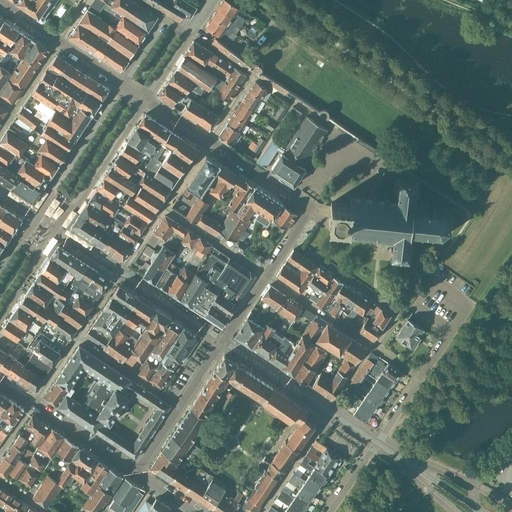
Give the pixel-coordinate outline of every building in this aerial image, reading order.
[(18,0),(16,3),(38,17),(37,20),(42,23),(44,23),(45,21),(45,18),(56,0),(18,0)] [(105,4),(99,0),(94,0),(88,9),(97,16),(105,4)] [(157,17),(130,0),(99,0),(105,4),(121,15),(147,32),(157,17)] [(158,0),(148,0),(147,2),(149,3),(158,9),(162,2),(158,0)] [(172,0),(174,1),(171,7),(184,16),(189,19),(196,8),(183,0),(172,0)] [(224,0),(223,0),(217,9),(241,25),(244,20),(236,14),(238,10),(243,13),(244,12),(224,0)] [(171,7),(162,2),(158,9),(180,22),(183,17),(184,16),(171,7)] [(78,24),(77,25),(89,33),(95,37),(101,41),(109,47),(129,59),(138,45),(112,29),(113,27),(97,16),(88,9),(79,23),(78,24)] [(217,9),(211,18),(232,32),(236,26),(239,29),(242,25),(241,25),(217,9)] [(121,15),(113,27),(112,29),(138,45),(147,32),(121,15)] [(232,32),(211,18),(205,27),(220,38),(221,36),(226,38),(228,35),(232,38),(235,34),(232,32)] [(4,22),(0,27),(0,51),(4,55),(9,48),(20,32),(4,22)] [(89,33),(77,25),(68,37),(81,46),(89,33)] [(249,30),(256,34),(255,34),(258,30),(252,26),(249,30)] [(256,34),(249,30),(246,35),(253,39),(256,34)] [(4,55),(0,60),(0,65),(3,68),(13,52),(23,59),(24,57),(24,58),(35,42),(20,32),(9,48),(4,55)] [(89,33),(81,46),(87,50),(95,37),(89,33)] [(95,37),(87,50),(92,53),(101,41),(95,37)] [(228,56),(231,51),(215,39),(211,44),(228,56)] [(109,47),(101,41),(92,53),(101,59),(109,47)] [(193,41),(185,54),(205,67),(213,54),(193,41)] [(242,45),(236,41),(232,46),(239,50),(242,45)] [(35,42),(24,58),(37,67),(49,51),(35,42)] [(129,59),(109,47),(101,59),(120,72),(129,59)] [(231,51),(228,56),(248,70),(249,69),(258,76),(263,80),(266,76),(261,72),(262,70),(262,69),(262,67),(262,66),(261,65),(260,64),(259,63),(258,63),(257,63),(256,63),(255,63),(254,64),(253,64),(251,66),(231,51)] [(226,82),(216,75),(205,67),(185,54),(184,55),(177,67),(192,77),(208,88),(209,89),(214,83),(222,88),(226,82)] [(213,54),(205,67),(216,75),(225,62),(213,54)] [(74,67),(57,55),(48,68),(57,75),(65,80),(74,67)] [(24,57),(23,59),(12,74),(7,80),(22,90),(37,67),(24,58),(24,57)] [(235,68),(225,62),(216,75),(226,82),(235,68)] [(0,89),(7,80),(12,74),(3,68),(0,65),(0,89)] [(100,102),(109,89),(93,80),(75,68),(74,67),(65,80),(79,89),(96,100),(100,102)] [(177,67),(167,83),(185,95),(189,89),(201,97),(208,88),(192,77),(177,67)] [(235,68),(226,82),(237,89),(246,75),(235,68)] [(65,113),(85,125),(100,102),(96,100),(79,89),(65,80),(57,75),(55,78),(46,72),(39,82),(32,93),(53,107),(54,106),(65,112),(65,113)] [(273,80),(266,76),(263,80),(270,85),(273,80)] [(7,80),(0,89),(0,93),(13,103),(22,90),(7,80)] [(273,80),(270,85),(272,86),(285,96),(288,92),(288,91),(289,90),(274,80),(273,80)] [(229,102),(237,90),(237,89),(226,82),(222,88),(217,95),(218,94),(229,102)] [(262,96),(267,90),(256,82),(249,92),(260,100),(262,96)] [(167,83),(158,96),(172,106),(177,99),(186,105),(191,99),(185,95),(167,83)] [(260,100),(249,92),(241,103),(253,111),(260,100)] [(32,93),(24,105),(41,117),(40,118),(48,123),(74,141),(85,125),(65,113),(65,112),(54,106),(53,107),(32,93)] [(185,107),(182,112),(209,131),(211,128),(216,121),(219,117),(207,109),(208,106),(198,100),(199,100),(198,100),(196,102),(191,99),(186,105),(185,107)] [(185,107),(180,103),(176,108),(182,112),(185,107)] [(253,111),(241,103),(232,116),(244,125),(253,111)] [(16,117),(33,128),(40,118),(41,117),(24,105),(23,107),(16,117)] [(282,106),(278,112),(282,115),(286,109),(282,106)] [(293,107),(290,112),(292,113),(296,116),(299,111),(293,107)] [(282,115),(278,112),(274,118),(278,121),(282,115)] [(145,114),(138,126),(154,137),(162,125),(145,114)] [(232,116),(227,124),(239,133),(244,125),(232,116)] [(7,130),(27,144),(37,150),(38,149),(59,163),(67,151),(46,137),(41,133),(33,128),(16,117),(7,130)] [(287,148),(272,138),(256,161),(266,168),(277,151),(281,154),(270,171),(279,177),(285,181),(286,181),(294,187),(306,169),(303,168),(327,131),(307,117),(287,148)] [(48,123),(40,118),(33,128),(41,133),(46,137),(67,151),(74,141),(48,123)] [(265,127),(272,132),(276,125),(270,120),(265,127)] [(227,124),(218,137),(232,145),(232,144),(239,133),(227,124)] [(162,125),(154,137),(163,144),(164,142),(171,132),(162,125)] [(165,147),(137,127),(128,141),(153,157),(157,160),(157,159),(165,147)] [(27,144),(7,130),(0,140),(0,177),(7,166),(11,160),(15,153),(19,155),(27,144)] [(181,138),(171,132),(164,142),(174,148),(181,138)] [(171,151),(188,163),(197,149),(181,138),(174,148),(172,151),(171,151)] [(261,138),(256,144),(261,147),(265,141),(261,138)] [(119,154),(118,155),(134,165),(138,167),(141,162),(137,159),(142,152),(127,142),(119,154)] [(27,144),(19,155),(25,160),(32,165),(50,176),(59,163),(38,149),(37,150),(27,144)] [(261,147),(256,144),(252,150),(257,154),(261,147)] [(170,151),(162,163),(180,176),(188,163),(171,151),(170,151)] [(42,189),(50,176),(32,165),(25,160),(19,155),(15,153),(11,160),(7,166),(12,170),(17,172),(19,174),(42,189)] [(134,165),(118,155),(110,166),(138,185),(141,187),(144,189),(152,177),(143,171),(138,167),(134,165)] [(221,164),(206,155),(182,192),(190,197),(194,191),(200,194),(207,184),(212,187),(209,191),(221,199),(231,185),(237,176),(221,164)] [(153,157),(147,165),(143,171),(152,177),(171,189),(172,187),(180,176),(162,163),(157,159),(157,160),(153,157)] [(141,162),(138,167),(143,171),(147,165),(141,162)] [(7,166),(0,177),(0,180),(11,187),(19,174),(17,172),(12,170),(7,166)] [(138,185),(110,166),(104,176),(127,192),(127,191),(131,194),(135,197),(136,194),(134,193),(135,192),(133,192),(138,185)] [(42,189),(19,174),(11,187),(33,202),(42,189)] [(127,192),(104,176),(96,189),(97,189),(96,189),(120,205),(119,208),(121,209),(127,200),(123,198),(127,192)] [(237,176),(231,185),(237,189),(233,194),(235,196),(228,206),(234,210),(238,213),(255,187),(248,183),(249,183),(237,176)] [(171,189),(152,177),(144,189),(162,202),(171,189)] [(329,224),(347,226),(346,233),(344,234),(345,236),(348,234),(358,235),(358,238),(360,238),(361,235),(370,236),(370,239),(372,240),(372,237),(382,238),(382,241),(381,248),(382,248),(382,250),(392,251),(392,257),(389,259),(391,261),(393,259),(407,261),(409,263),(411,261),(409,259),(410,251),(412,251),(413,249),(410,249),(411,242),(412,243),(413,241),(411,239),(411,235),(412,235),(412,233),(421,234),(421,237),(423,237),(423,234),(431,235),(431,238),(433,238),(433,235),(440,236),(441,239),(443,238),(442,235),(447,231),(450,232),(451,230),(448,229),(449,222),(452,221),(451,219),(449,220),(444,215),(445,212),(444,211),(442,214),(436,214),(436,210),(434,210),(434,213),(425,212),(426,209),(425,209),(425,205),(428,204),(427,202),(424,203),(417,203),(416,202),(415,202),(416,195),(418,196),(418,194),(416,193),(417,185),(418,184),(417,182),(415,184),(401,182),(399,180),(398,181),(399,183),(398,191),(396,191),(395,193),(398,193),(397,202),(388,201),(388,198),(386,198),(385,200),(376,200),(376,197),(374,196),(374,199),(364,198),(365,195),(362,195),(362,198),(352,197),(350,195),(348,196),(350,198),(349,205),(331,203),(329,224)] [(65,186),(61,191),(64,196),(71,197),(75,191),(71,186),(65,186)] [(131,194),(129,197),(154,214),(162,202),(144,189),(141,187),(136,194),(135,197),(131,194)] [(255,187),(238,213),(247,219),(254,208),(260,212),(260,213),(270,197),(255,188),(255,187)] [(120,205),(96,189),(88,202),(125,226),(131,217),(132,216),(121,209),(119,208),(120,205)] [(127,200),(121,209),(132,216),(131,217),(133,219),(136,215),(148,223),(154,214),(129,197),(127,200)] [(208,203),(199,197),(186,217),(196,223),(203,213),(203,212),(208,203)] [(267,226),(271,219),(273,220),(283,205),(270,197),(260,213),(260,212),(256,217),(257,217),(256,219),(267,226)] [(79,215),(104,230),(117,239),(121,242),(125,236),(135,242),(139,236),(125,226),(88,202),(79,215)] [(6,210),(0,205),(0,223),(13,232),(21,220),(6,210)] [(296,215),(283,205),(273,220),(285,228),(285,229),(286,230),(296,215)] [(223,226),(216,237),(221,240),(224,235),(236,243),(237,241),(242,234),(244,230),(251,221),(249,220),(247,219),(238,213),(234,210),(223,226)] [(203,213),(196,223),(196,224),(202,228),(206,230),(213,219),(203,212),(203,213)] [(104,230),(79,215),(71,227),(95,244),(104,230)] [(133,219),(131,217),(125,226),(139,236),(148,223),(136,215),(133,219)] [(165,216),(157,227),(170,235),(174,229),(172,227),(175,222),(165,216)] [(223,226),(213,219),(206,230),(216,237),(223,226)] [(189,231),(175,222),(172,227),(174,229),(179,232),(178,233),(184,238),(189,231)] [(0,243),(4,246),(13,232),(0,223),(0,243)] [(153,234),(163,240),(165,241),(165,242),(169,237),(170,236),(170,235),(157,227),(153,234)] [(170,235),(170,236),(170,235),(173,237),(166,247),(163,245),(159,251),(154,252),(155,251),(148,247),(144,252),(152,258),(152,262),(150,266),(146,263),(142,268),(146,271),(143,275),(155,283),(184,238),(178,233),(179,232),(174,229),(170,235)] [(117,239),(104,230),(95,244),(112,254),(117,246),(120,248),(123,244),(121,242),(117,239)] [(189,231),(184,238),(155,283),(166,291),(167,290),(167,291),(178,298),(179,298),(179,299),(212,247),(212,246),(199,237),(189,231)] [(153,234),(147,243),(155,247),(157,244),(159,245),(163,240),(153,234)] [(237,241),(238,242),(234,248),(243,254),(247,247),(241,243),(246,237),(242,234),(237,241)] [(124,244),(123,244),(120,248),(117,246),(112,254),(124,262),(126,258),(125,258),(126,255),(131,249),(124,244)] [(58,246),(50,258),(73,273),(81,261),(58,246)] [(230,258),(212,247),(179,299),(193,308),(193,307),(204,314),(204,315),(222,328),(237,307),(256,277),(249,271),(230,258)] [(282,267),(276,276),(291,286),(301,293),(308,284),(307,283),(308,283),(313,275),(319,268),(293,250),(287,260),(302,270),(297,277),(282,267)] [(49,259),(41,270),(66,287),(71,279),(74,274),(73,273),(50,258),(49,259)] [(90,293),(94,287),(92,285),(89,284),(98,271),(88,265),(81,261),(73,273),(74,274),(71,279),(66,287),(93,305),(102,292),(97,289),(93,295),(90,293)] [(319,268),(313,275),(328,286),(334,278),(319,268)] [(93,305),(66,287),(41,270),(35,280),(66,301),(86,315),(93,305)] [(110,279),(98,271),(89,284),(92,285),(94,287),(98,289),(97,289),(102,292),(110,279)] [(307,283),(308,284),(312,287),(311,288),(313,290),(314,289),(319,292),(318,293),(315,296),(311,295),(310,299),(309,300),(315,303),(316,303),(328,286),(313,275),(308,283),(307,283)] [(334,278),(328,286),(316,303),(325,310),(334,296),(343,284),(334,278)] [(26,294),(25,294),(43,306),(43,307),(48,311),(48,310),(76,330),(85,317),(85,316),(86,315),(66,301),(35,280),(26,294)] [(352,290),(343,284),(334,296),(336,297),(345,303),(352,290)] [(138,299),(119,286),(93,324),(85,337),(104,350),(116,331),(138,299)] [(286,296),(270,286),(261,299),(269,305),(272,307),(276,310),(286,296)] [(352,290),(345,303),(346,304),(348,305),(353,308),(354,309),(363,297),(352,290)] [(9,320),(1,331),(0,332),(16,343),(25,348),(25,349),(31,353),(34,354),(37,357),(38,356),(52,366),(76,330),(48,310),(48,311),(43,307),(43,306),(25,294),(19,305),(9,319),(9,320)] [(294,302),(286,296),(276,310),(285,315),(294,302)] [(336,297),(327,311),(337,318),(345,306),(347,307),(348,305),(346,304),(345,303),(336,297)] [(363,297),(354,309),(358,312),(363,315),(368,308),(371,303),(363,297)] [(138,299),(123,322),(142,335),(146,329),(144,327),(156,310),(155,310),(138,299)] [(302,307),(294,302),(285,315),(293,321),(295,318),(300,311),(302,307)] [(372,322),(382,329),(391,316),(377,306),(373,311),(371,314),(376,317),(372,322)] [(270,319),(276,310),(272,307),(266,317),(270,319)] [(348,315),(344,321),(349,325),(358,312),(354,309),(353,308),(348,315)] [(368,308),(363,315),(367,318),(372,322),(376,317),(371,314),(373,311),(368,308)] [(300,311),(295,318),(299,321),(302,315),(312,321),(315,316),(305,309),(303,313),(300,311)] [(132,349),(129,353),(137,358),(144,362),(160,337),(163,334),(171,320),(156,310),(144,327),(146,329),(142,335),(138,341),(132,349)] [(407,310),(403,317),(407,319),(408,320),(408,319),(412,313),(407,310)] [(244,342),(255,323),(251,320),(254,314),(251,312),(235,336),(244,342)] [(344,321),(348,315),(344,312),(340,319),(344,321)] [(316,340),(325,327),(327,324),(315,316),(312,321),(302,336),(314,344),(317,341),(316,340)] [(367,318),(359,331),(358,331),(374,341),(382,329),(372,322),(367,318)] [(408,320),(407,319),(407,320),(407,321),(396,337),(411,348),(411,347),(412,348),(412,347),(418,337),(419,338),(419,337),(423,331),(424,331),(408,319),(408,320)] [(160,337),(144,362),(137,373),(149,381),(155,370),(160,362),(161,362),(173,343),(172,342),(183,328),(171,320),(163,334),(160,337)] [(267,324),(264,329),(252,348),(261,354),(275,331),(276,329),(272,327),(275,323),(271,321),(268,324),(267,324)] [(252,348),(264,329),(255,323),(244,342),(252,348)] [(327,324),(325,327),(316,340),(317,341),(346,359),(347,359),(356,365),(361,358),(367,349),(327,323),(327,324)] [(275,331),(261,354),(271,360),(283,339),(284,337),(286,332),(278,326),(276,329),(275,331)] [(116,331),(104,350),(115,357),(119,351),(121,352),(125,345),(132,349),(138,341),(119,327),(116,331)] [(183,328),(172,342),(173,343),(161,362),(174,370),(180,359),(185,362),(198,342),(194,339),(195,336),(183,328)] [(283,339),(271,360),(294,375),(295,376),(314,344),(302,336),(295,347),(283,339)] [(314,344),(295,376),(306,383),(315,370),(327,352),(314,344)] [(129,353),(132,349),(125,345),(121,352),(119,351),(115,357),(122,362),(126,357),(128,354),(129,354),(129,353)] [(152,435),(155,431),(154,431),(170,407),(131,380),(79,346),(55,381),(69,390),(66,394),(57,406),(58,407),(135,459),(152,435)] [(16,361),(0,350),(0,368),(7,374),(16,361)] [(128,354),(126,357),(130,359),(134,362),(137,358),(129,353),(129,354),(128,354)] [(375,361),(376,362),(378,359),(379,357),(372,353),(369,357),(375,361)] [(52,366),(37,357),(34,354),(30,360),(26,366),(44,378),(52,366)] [(228,378),(237,365),(224,356),(215,370),(228,378)] [(126,357),(122,362),(126,365),(130,359),(126,357)] [(375,361),(369,357),(368,359),(374,363),(372,366),(370,370),(379,376),(376,381),(390,390),(395,381),(376,368),(378,365),(378,364),(376,362),(375,361)] [(130,359),(126,365),(130,368),(134,362),(130,359)] [(347,359),(346,359),(335,376),(341,380),(342,379),(345,380),(355,365),(356,365),(347,359)] [(374,363),(368,359),(359,372),(365,376),(370,370),(372,366),(374,363)] [(378,365),(376,368),(395,381),(401,373),(388,364),(386,367),(383,365),(384,364),(378,359),(376,362),(378,364),(378,365)] [(16,361),(7,374),(16,380),(25,367),(17,360),(16,361)] [(155,370),(149,381),(161,389),(173,371),(174,370),(161,362),(160,362),(155,370)] [(217,407),(233,382),(232,382),(233,381),(235,379),(236,380),(237,378),(240,380),(247,371),(237,365),(228,378),(207,410),(215,416),(215,415),(219,408),(217,407)] [(35,373),(25,367),(16,380),(26,386),(35,373)] [(215,370),(191,406),(204,415),(207,410),(228,378),(215,370)] [(235,379),(233,381),(232,382),(233,382),(263,402),(290,422),(292,419),(296,421),(294,424),(297,426),(286,441),(286,440),(272,461),(271,461),(284,470),(300,448),(314,425),(311,423),(303,418),(308,411),(272,388),(247,371),(240,380),(237,378),(236,380),(235,379)] [(365,376),(359,372),(353,380),(359,385),(361,382),(364,378),(365,376)] [(44,380),(35,373),(26,386),(35,392),(44,380)] [(321,373),(312,387),(332,400),(339,390),(345,380),(342,379),(341,380),(335,376),(332,381),(321,373)] [(364,378),(361,382),(384,397),(390,390),(376,381),(374,384),(364,378)] [(359,385),(353,380),(344,393),(349,397),(350,398),(353,394),(356,390),(359,386),(359,385)] [(69,390),(55,381),(44,398),(57,406),(66,394),(69,390)] [(359,386),(356,390),(359,392),(362,388),(368,393),(365,397),(379,406),(384,397),(361,382),(359,385),(359,386)] [(350,398),(350,399),(373,414),(379,406),(365,397),(359,392),(356,390),(353,394),(350,398)] [(0,414),(9,400),(0,394),(0,414)] [(350,399),(347,402),(357,409),(353,414),(366,424),(373,414),(350,399)] [(0,417),(1,418),(0,420),(0,429),(7,434),(24,410),(9,400),(0,414),(0,417)] [(191,443),(208,418),(208,417),(212,420),(215,416),(207,410),(204,415),(191,406),(172,436),(188,447),(198,453),(203,445),(197,441),(194,445),(191,443)] [(32,416),(24,428),(31,433),(28,438),(32,442),(34,439),(37,436),(34,434),(41,423),(32,416)] [(34,439),(32,442),(39,446),(37,448),(37,449),(38,449),(41,444),(51,429),(41,423),(34,434),(37,436),(34,439)] [(65,439),(51,429),(41,444),(38,449),(37,449),(34,453),(44,460),(45,459),(50,462),(52,460),(51,460),(56,453),(66,439),(65,439)] [(18,437),(5,457),(14,464),(18,458),(19,459),(22,454),(27,457),(25,460),(29,463),(28,465),(29,465),(31,461),(29,460),(34,454),(25,448),(30,442),(19,435),(18,437)] [(188,447),(172,436),(162,450),(179,461),(188,447)] [(66,439),(56,453),(64,458),(60,464),(66,468),(79,448),(66,439)] [(333,467),(340,457),(326,447),(316,440),(313,445),(312,447),(309,451),(333,467)] [(57,482),(56,481),(52,487),(58,491),(61,486),(63,487),(67,481),(69,482),(73,476),(84,483),(98,461),(79,448),(66,468),(57,482)] [(179,461),(162,450),(150,469),(156,472),(164,460),(174,467),(174,468),(175,467),(179,461)] [(306,455),(302,461),(326,477),(333,467),(309,451),(306,455)] [(18,458),(14,464),(8,473),(18,480),(31,488),(39,476),(33,473),(36,468),(38,467),(44,471),(50,462),(45,459),(44,460),(34,453),(34,454),(29,460),(31,461),(29,465),(28,465),(19,459),(18,458)] [(14,464),(5,457),(0,464),(0,475),(4,478),(8,473),(14,464)] [(271,461),(272,461),(265,457),(262,462),(269,466),(268,467),(266,470),(278,479),(284,470),(271,461)] [(174,468),(174,467),(164,460),(156,472),(171,483),(180,470),(175,467),(174,468)] [(98,461),(84,483),(81,488),(91,495),(98,486),(109,468),(98,461)] [(302,461),(299,465),(310,472),(308,476),(321,485),(326,477),(302,461)] [(109,468),(98,486),(111,495),(123,477),(112,470),(109,468)] [(192,481),(185,492),(211,509),(222,491),(223,492),(228,485),(213,476),(209,474),(206,478),(198,473),(201,469),(200,468),(193,479),(192,481)] [(193,479),(180,470),(171,483),(185,492),(192,481),(193,479)] [(266,470),(253,489),(248,496),(247,497),(260,506),(265,499),(278,479),(266,470)] [(294,473),(291,477),(315,494),(321,485),(308,476),(305,481),(294,473)] [(47,476),(33,497),(36,500),(47,508),(50,503),(58,491),(52,487),(56,481),(47,476)] [(291,477),(288,481),(299,489),(296,493),(310,502),(315,494),(291,477)] [(126,479),(113,498),(115,499),(109,508),(115,511),(131,511),(143,495),(140,493),(142,490),(126,479)] [(98,486),(91,495),(83,507),(89,511),(99,511),(103,508),(111,495),(98,486)] [(11,494),(1,487),(0,488),(0,506),(2,508),(11,494)] [(282,490),(280,494),(304,511),(310,502),(296,493),(293,497),(282,490)] [(222,491),(211,509),(215,511),(230,511),(237,503),(238,503),(243,495),(239,492),(234,499),(224,493),(223,492),(222,491)] [(12,511),(20,501),(11,494),(2,508),(8,511),(12,511)] [(303,511),(304,511),(280,494),(277,498),(288,506),(285,510),(287,511),(303,511)] [(247,497),(241,506),(249,511),(256,511),(260,506),(247,497)] [(169,511),(171,509),(156,499),(152,506),(145,502),(139,511),(138,511),(169,511)] [(20,501),(12,511),(26,511),(30,507),(20,501)] [(54,511),(57,508),(50,503),(47,508),(53,511),(54,511)] [(237,503),(230,511),(249,511),(241,506),(238,503),(237,503)]
